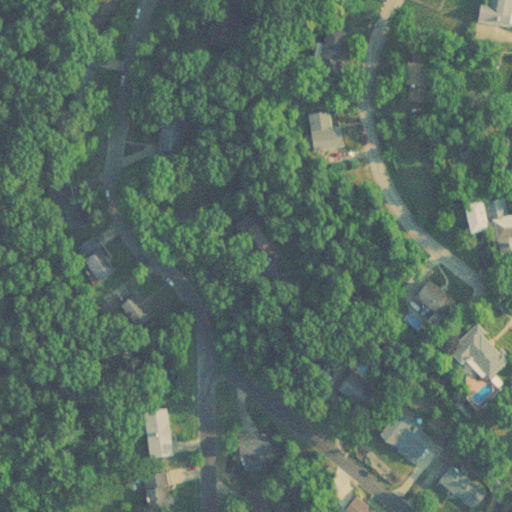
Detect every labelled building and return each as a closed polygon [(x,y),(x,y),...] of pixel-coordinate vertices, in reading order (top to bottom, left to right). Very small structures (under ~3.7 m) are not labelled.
[(511,26),(511,0),(490,0),(491,0),(488,0),(481,0),(479,23),(511,26)] [(341,57),(344,30),(329,28),(326,56),(341,57)] [(408,102),(432,102),(433,62),(409,61),(408,102)] [(343,126),(332,128),(329,111),(309,114),(315,152),(346,147),(343,126)] [(164,118),(165,161),(185,160),(184,117),(164,118)] [(203,203),(199,193),(188,197),(192,207),(203,203)] [(511,214),(501,217),(497,198),(467,204),(473,233),(498,228),(502,249),(511,247),(511,214)] [(205,209),(202,199),(191,203),(195,213),(205,209)] [(119,279),(105,253),(86,263),(101,290),(119,279)] [(457,301),(430,278),(417,295),(444,317),(457,301)] [(152,327),(141,302),(125,310),(135,334),(152,327)] [(511,358),(478,324),(456,346),(490,380),(511,358)] [(339,389),(366,410),(379,394),(351,373),(339,389)] [(388,437),(418,461),(430,445),(400,422),(388,437)] [(439,481),(472,511),(486,495),(453,465),(439,481)] [(374,511),(359,496),(342,511),(374,511)] [(154,499),(154,511),(174,511),(174,498),(154,499)]
